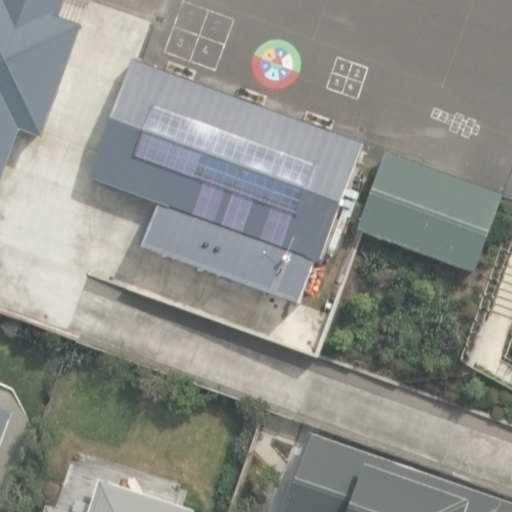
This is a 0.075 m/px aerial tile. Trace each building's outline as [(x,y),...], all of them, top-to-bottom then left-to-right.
[(0,0),(0,197),(4,199),(26,137),(48,145),(92,20),(34,0),(0,0)] [(357,135),(131,62),(91,183),(159,205),(144,253),(302,304),(357,135)] [(504,193),(384,156),(359,235),(479,272),(504,193)] [(60,379),(73,339),(52,332),(39,372),(60,379)] [(511,511),(511,499),(314,433),(287,511),(511,511)] [(196,511),(197,511),(104,481),(94,511),(70,511),(52,506),(49,511),(196,511)]
